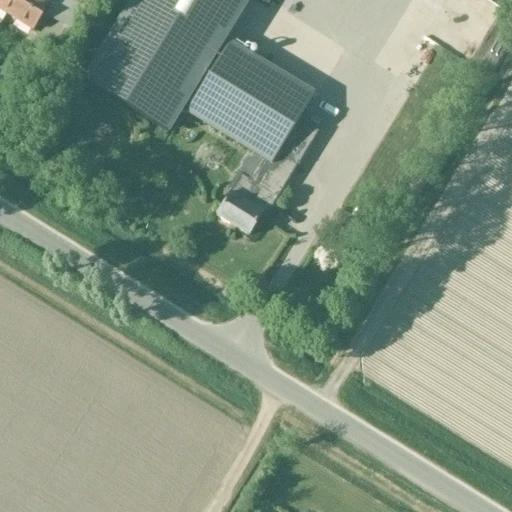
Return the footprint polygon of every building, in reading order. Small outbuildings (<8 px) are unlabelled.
[(0,0),(0,12),(6,17),(16,0),(0,0)] [(52,0),(16,0),(6,17),(32,32),(52,0)] [(64,0),(77,8),(82,0),(64,0)] [(133,0),(83,82),(166,132),(246,0),(261,0),(268,4),(270,0),(133,0)] [(363,0),(341,53),(368,64),(381,34),(396,33),(397,33),(411,0),(363,0)] [(259,216),(265,218),(317,133),(297,120),(312,95),(228,44),(187,112),(236,143),(234,146),(252,157),(249,161),(246,159),(225,194),(229,197),(216,217),(249,237),(258,223),(255,221),(259,216)]
